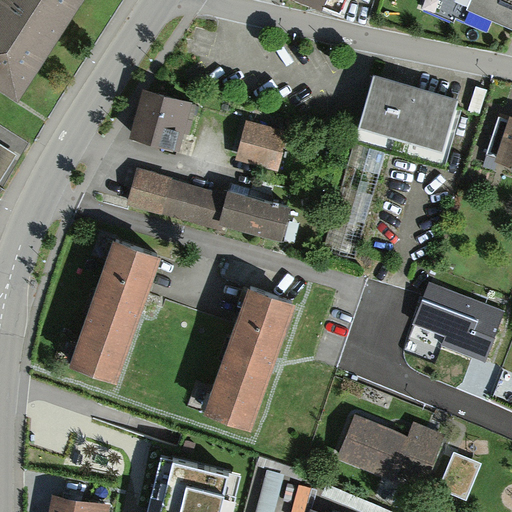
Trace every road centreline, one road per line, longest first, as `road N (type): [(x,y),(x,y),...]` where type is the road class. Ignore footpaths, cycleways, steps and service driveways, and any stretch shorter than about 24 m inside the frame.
road 1 (residential): [(511,431),(366,358),(379,307),(40,187)]
road 2 (residential): [(184,0),(511,68)]
road 3 (tertiary): [(160,0),(40,187)]
road 4 (tertiary): [(40,187),(0,309)]
